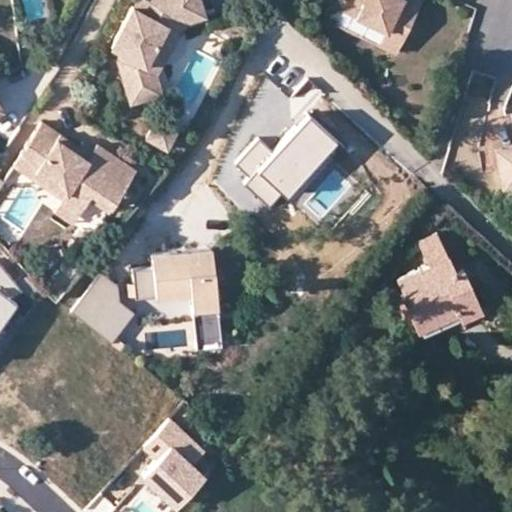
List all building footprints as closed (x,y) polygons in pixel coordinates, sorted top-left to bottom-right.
[(205,18),(199,0),(154,0),(149,10),(139,13),(134,10),(133,9),(113,50),(122,55),(119,62),(131,105),(162,96),(156,76),(168,55),(156,50),(167,27),(166,23),(178,20),(180,13),(185,25),(205,18)] [(139,0),(134,10),(139,13),(149,10),(154,0),(139,0)] [(341,0),(338,6),(388,29),(405,37),(422,0),(341,0)] [(156,50),(168,55),(183,25),(185,25),(180,13),(178,20),(166,23),(167,27),(156,50)] [(399,52),(405,37),(388,29),(381,44),(399,52)] [(150,129),(170,139),(176,127),(156,117),(150,129)] [(339,144),(309,118),(277,155),(260,140),(236,166),(250,179),(245,186),(270,208),(282,194),(289,201),(339,144)] [(82,155),(84,151),(61,136),(63,132),(45,120),(17,164),(35,176),(38,171),(68,190),(65,195),(83,206),(94,190),(114,203),(130,178),(124,174),(132,161),(100,141),(88,159),(82,155)] [(170,139),(150,129),(146,137),(165,147),(170,139)] [(85,146),(63,132),(61,136),(84,151),(82,155),(88,159),(96,147),(88,141),(85,146)] [(511,146),(494,149),(500,189),(511,187),(511,146)] [(16,152),(9,147),(0,159),(0,187),(8,177),(2,172),(16,152)] [(138,165),(132,161),(124,174),(130,178),(138,165)] [(35,176),(65,195),(68,190),(38,171),(35,176)] [(76,217),(83,206),(65,195),(58,205),(76,217)] [(398,276),(407,297),(418,324),(457,307),(460,315),(481,306),(468,276),(448,285),(444,273),(454,269),(437,229),(418,238),(429,263),(398,276)] [(214,247),(152,252),(154,265),(133,267),(134,283),(126,284),(127,293),(136,292),(136,297),(192,291),(197,347),(223,345),(214,247)] [(463,265),(454,269),(444,273),(448,285),(468,276),(463,265)] [(0,266),(0,319),(10,306),(4,301),(21,289),(0,266)] [(100,274),(74,303),(112,336),(137,308),(100,274)] [(414,334),(460,315),(457,307),(418,324),(407,297),(397,301),(401,310),(403,309),(414,334)] [(197,448),(164,419),(140,447),(147,454),(134,469),(166,497),(194,466),(186,460),(197,448)]
